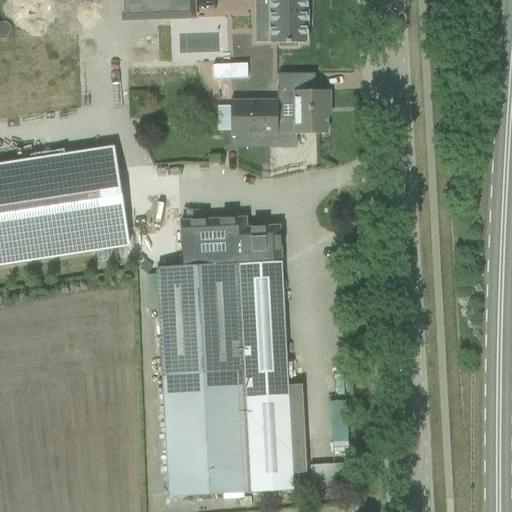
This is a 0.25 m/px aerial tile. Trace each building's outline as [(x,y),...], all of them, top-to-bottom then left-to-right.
[(192,0),(121,0),(122,22),(193,19),(192,0)] [(270,0),(271,7),(257,7),(257,24),(271,24),(271,45),(279,45),(279,48),(298,48),(298,45),(307,45),(306,0),(270,0)] [(211,42),(211,60),(245,60),(245,41),(211,42)] [(305,58),(276,58),(277,90),(295,90),(295,92),(325,91),(325,58),(305,58)] [(277,100),(229,100),(229,108),(230,132),(230,137),(252,137),(295,137),(295,136),(326,135),(326,109),(328,109),(328,92),(325,92),(325,91),(295,92),(295,90),(277,90),(277,100)] [(112,148),(0,165),(0,266),(127,247),(112,148)] [(218,156),(208,157),(209,164),(218,164),(218,156)] [(180,224),(182,267),(236,265),(280,262),(278,229),(240,231),(240,221),(180,224)] [(280,262),(236,265),(242,374),(248,494),(292,492),(280,262)] [(248,494),(236,265),(182,267),(155,269),(167,498),(248,494)] [(330,402),(332,451),(348,450),(346,401),(330,402)]
